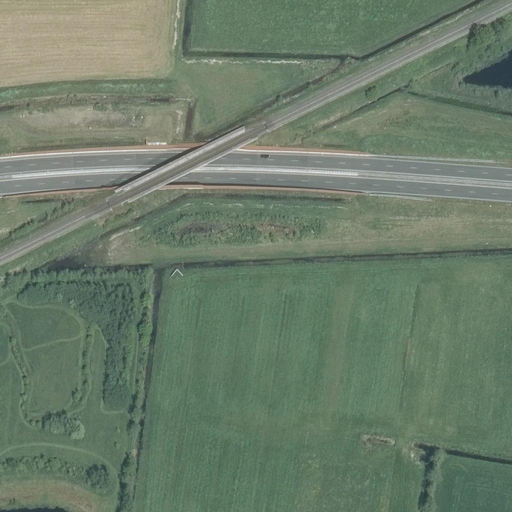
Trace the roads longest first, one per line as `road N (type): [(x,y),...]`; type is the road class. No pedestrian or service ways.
road 1 (trunk): [(0,187),(185,177),(511,195)]
road 2 (trunk): [(511,175),(222,158),(0,168)]
